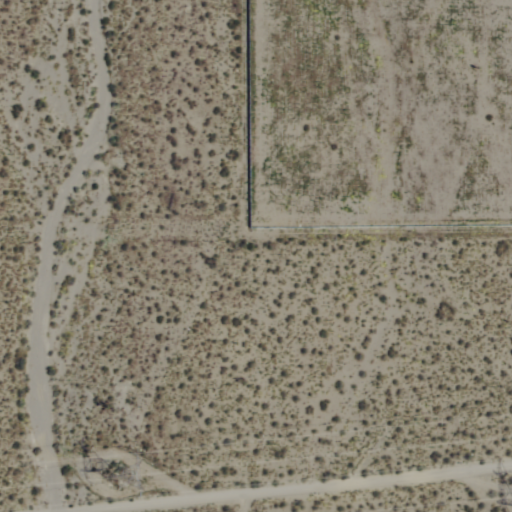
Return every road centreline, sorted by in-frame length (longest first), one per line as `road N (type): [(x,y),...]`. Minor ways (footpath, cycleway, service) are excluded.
road 1 (residential): [(0,255),(511,251)]
road 2 (residential): [(129,511),(511,468)]
